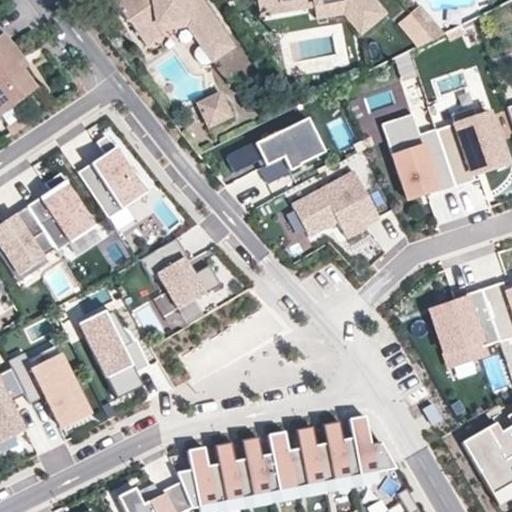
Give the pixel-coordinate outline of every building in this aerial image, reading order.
[(122,0),(136,16),(139,16),(156,38),(173,26),(170,22),(166,17),(170,14),(189,12),(194,19),(209,40),(232,27),(213,0),(122,0)] [(267,0),(270,13),(325,5),(323,0),(297,0),(290,1),(289,0),(267,0)] [(289,0),(290,1),(297,0),(334,0),(346,14),(352,11),(361,21),(369,16),(379,28),(398,14),(386,0),(289,0)] [(328,17),(346,14),(334,0),(323,0),(325,5),(328,17)] [(410,16),(431,44),(445,37),(422,7),(410,16)] [(194,19),(189,12),(170,14),(166,17),(170,22),(194,19)] [(371,35),(379,28),(369,16),(361,21),(371,35)] [(241,41),(232,27),(209,40),(221,56),(241,41)] [(23,67),(17,59),(23,55),(3,30),(0,32),(0,106),(3,111),(36,85),(23,67)] [(23,55),(17,59),(23,67),(29,63),(23,55)] [(203,101),(209,113),(234,101),(229,89),(203,101)] [(314,89),(305,93),(310,103),(318,98),(314,89)] [(209,113),(214,125),(240,112),(234,101),(209,113)] [(436,128),(454,185),(474,179),(472,172),(509,161),(501,137),(497,138),(492,121),(480,125),(474,105),(451,113),(454,122),(436,128)] [(429,193),(454,185),(436,128),(435,127),(419,132),(413,111),(381,121),(406,197),(428,190),(429,193)] [(303,116),(222,155),(230,171),(258,157),(261,163),(255,166),(262,181),(296,164),(295,163),(320,151),(303,116)] [(92,163),(78,172),(109,218),(150,190),(107,135),(97,141),(105,154),(101,157),(102,159),(93,165),(92,163)] [(351,167),(289,200),(305,232),(334,216),(343,234),(364,223),(363,221),(376,214),(351,167)] [(41,196),(27,205),(55,248),(57,250),(95,225),(61,173),(45,183),(52,192),(42,198),(41,196)] [(55,248),(27,205),(14,214),(16,218),(9,222),(7,219),(0,223),(0,245),(2,249),(19,275),(44,258),(43,256),(55,248)] [(188,256),(177,237),(140,259),(151,277),(157,273),(178,309),(221,284),(210,265),(194,274),(184,258),(188,256)] [(19,275),(2,249),(0,250),(0,254),(18,281),(47,262),(44,258),(19,275)] [(475,295),(430,311),(454,381),(484,370),(499,364),(475,295)] [(79,323),(116,399),(142,386),(135,373),(149,366),(136,339),(130,342),(114,310),(106,313),(104,310),(79,323)] [(33,369),(60,355),(55,345),(28,359),(33,369)] [(25,393),(30,403),(44,395),(57,420),(70,413),(74,420),(89,413),(60,355),(33,369),(28,359),(24,352),(9,360),(12,367),(25,393)] [(12,400),(25,393),(12,367),(0,372),(0,441),(26,429),(12,400)] [(436,424),(446,419),(436,402),(427,408),(436,424)] [(60,427),(74,420),(70,413),(57,420),(60,427)] [(495,424),(466,441),(496,495),(511,485),(511,414),(507,418),(511,427),(511,441),(506,444),(500,433),(495,424)] [(204,447),(187,450),(191,469),(176,472),(180,481),(191,508),(396,468),(381,442),(371,444),(365,416),(348,419),(352,438),(342,440),(339,421),(322,424),(325,443),(315,445),(312,426),(295,429),(298,448),(289,450),(285,431),(268,435),(271,454),(262,456),(258,436),(241,440),(245,459),(235,461),(231,442),(214,445),(218,464),(208,466),(204,447)] [(511,427),(500,433),(506,444),(511,441),(511,427)] [(180,511),(191,508),(180,481),(162,488),(142,498),(136,483),(119,491),(127,511),(180,511)] [(511,485),(496,495),(502,504),(511,498),(511,485)]
